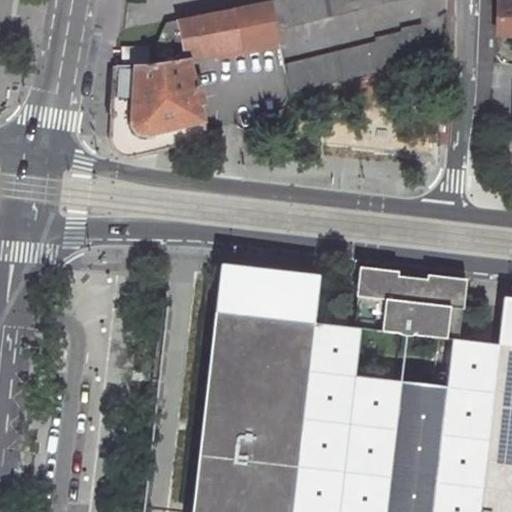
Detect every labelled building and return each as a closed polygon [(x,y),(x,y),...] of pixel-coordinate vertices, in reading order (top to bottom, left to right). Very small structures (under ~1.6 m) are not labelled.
[(277,29),(392,0),(277,0),(270,2),(277,29)] [(511,2),(497,1),(496,36),(511,36),(511,2)] [(132,158),(206,141),(205,132),(200,109),(205,108),(201,92),(196,93),(189,61),(279,44),(277,29),(270,2),(170,24),(155,47),(157,67),(148,68),(115,68),(111,141),(118,153),(132,158)] [(290,97),(384,77),(383,72),(411,66),(409,60),(421,57),(418,41),(424,40),(422,30),(403,35),(404,39),(376,45),(377,49),(284,69),(290,97)] [(147,50),(123,50),(123,65),(148,65),(147,50)] [(369,304),(372,271),(360,270),(356,302),(369,304)] [(429,285),(399,282),(400,274),(372,271),(369,304),(356,302),(353,331),(362,332),(403,337),(406,339),(410,338),(454,343),(460,344),(464,314),(451,312),(455,280),(430,278),(429,285)] [(455,280),(451,312),(464,314),(468,282),(455,280)] [(511,511),(511,350),(499,349),(478,511),(432,511),(448,391),(400,385),(384,511),(292,511),(315,327),(279,323),(269,296),(244,293),(242,318),(219,316),(194,511),(511,511)] [(315,327),(292,511),(384,511),(400,385),(357,381),(362,332),(353,331),(315,327)] [(478,511),(499,349),(460,344),(454,343),(448,391),(432,511),(478,511)]
